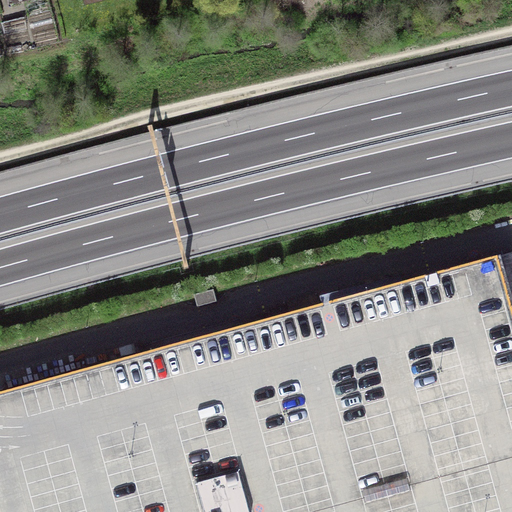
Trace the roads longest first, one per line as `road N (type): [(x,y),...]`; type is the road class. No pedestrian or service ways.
road 1 (motorway): [(511,93),(0,224)]
road 2 (motorway): [(0,276),(188,222),(511,146)]
road 3 (track): [(511,35),(151,118),(0,162)]
